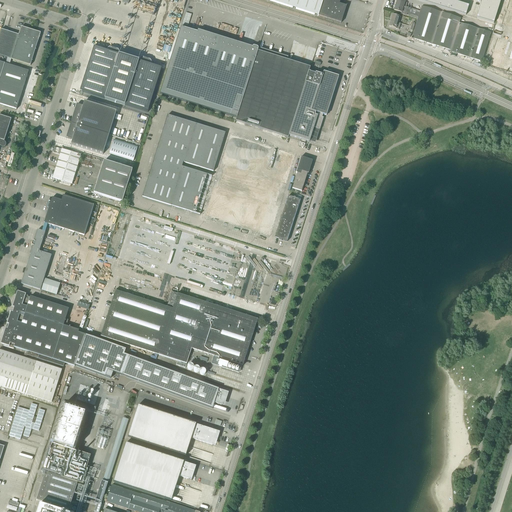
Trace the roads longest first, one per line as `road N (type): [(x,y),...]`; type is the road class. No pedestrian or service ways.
road 1 (unclassified): [(217,511),(356,79)]
road 2 (residential): [(0,280),(78,32),(72,22),(0,0)]
road 3 (unknown): [(245,426),(117,377),(121,355),(131,351),(241,397)]
road 4 (unknown): [(115,273),(178,283),(231,303),(247,253)]
road 5 (residential): [(511,84),(373,28)]
